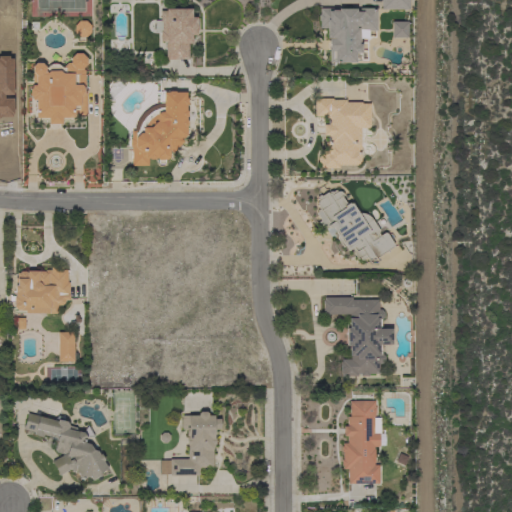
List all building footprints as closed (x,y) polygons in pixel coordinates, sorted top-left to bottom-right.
[(408,0),(409,9),(380,9),(380,0),(408,0)] [(359,60),(354,60),(354,63),(328,63),(328,51),(327,51),(327,38),(326,38),(326,28),(318,28),(319,22),(317,20),(317,15),(319,14),(319,8),(376,8),(375,31),(367,31),(367,39),(359,39),(359,44),(360,44),(360,53),(359,53),(359,60)] [(154,32),(154,20),(159,20),(159,11),(165,11),(165,9),(191,9),(191,17),(195,17),(195,35),(191,35),(191,43),(187,43),(187,59),(165,59),(165,42),(159,42),(159,32),(154,32)] [(73,21),(73,36),(87,36),(88,21),(73,21)] [(406,37),(391,37),(391,22),(406,22),(406,37)] [(70,120),(60,120),(60,124),(47,124),(47,121),(36,121),(36,118),(35,118),(35,100),(31,100),(30,97),(29,95),(28,90),(30,88),(30,85),(32,85),(32,72),(31,72),(31,67),(34,63),(40,63),(44,66),(44,67),(46,67),(48,65),(52,64),(56,64),(59,65),(60,67),(63,67),(63,66),(66,63),(70,63),(69,58),(74,53),(81,53),(85,58),(86,64),(82,69),(84,71),(84,93),(85,93),(85,116),(73,116),(73,118),(70,118),(70,120)] [(130,166),(130,148),(129,146),(129,139),(130,138),(130,131),(136,131),(140,122),(144,116),(150,111),(158,108),(162,107),(162,93),(167,93),(168,91),(173,91),(174,93),(185,92),(185,98),(186,99),(186,104),(185,105),(185,110),(186,112),(186,116),(185,117),(185,120),(186,121),(186,124),(185,127),(185,135),(182,138),(179,138),(182,141),(171,153),(168,150),(168,157),(165,160),(157,160),(155,158),(153,159),(148,159),(147,158),(147,166),(130,166)] [(331,98),(331,100),(345,100),(345,102),(361,102),(361,104),(369,104),(369,126),(367,128),(360,128),(360,162),(357,165),(338,165),(338,169),(320,168),(320,164),(317,162),(317,158),(320,155),(320,151),(324,151),(324,142),(326,142),(326,136),(322,136),(322,124),(326,124),(326,118),(323,118),(323,117),(313,117),(313,99),(331,98)] [(316,199),(317,198),(316,197),(319,195),(320,196),(326,192),(327,193),(329,191),(330,191),(331,192),(334,190),(336,191),(337,191),(339,191),(340,192),(342,195),(340,196),(345,204),(348,203),(349,204),(351,203),(358,214),(359,213),(361,213),(365,214),(369,217),(371,220),(378,230),(378,231),(377,232),(376,232),(379,236),(383,233),(384,233),(386,234),(393,245),(392,246),(392,247),(376,257),(377,259),(376,259),(375,259),(373,256),(369,259),(368,260),(367,259),(365,257),(361,260),(360,260),(359,258),(357,259),(353,254),(353,252),(353,251),(351,248),(347,251),(343,246),(341,247),(336,238),(336,236),(331,228),(330,228),(329,228),(328,228),(327,227),(323,230),(318,221),(319,221),(315,214),(315,213),(317,212),(316,211),(317,210),(319,209),(316,205),(317,205),(316,203),(316,202),(318,201),(316,199)] [(66,283),(68,283),(68,300),(64,300),(64,302),(60,306),(57,306),(57,311),(55,314),(24,314),(24,311),(16,311),(12,307),(12,301),(9,301),(9,296),(13,296),(14,286),(16,286),(16,283),(14,283),(14,278),(16,278),(16,273),(18,273),(19,271),(24,271),(26,273),(26,271),(37,271),(37,273),(38,271),(43,271),(45,273),(45,270),(50,270),(50,267),(61,267),(61,270),(66,270),(66,283)] [(341,373),(339,373),(339,363),(340,363),(340,359),(349,359),(349,355),(348,355),(348,346),(345,346),(345,328),(348,328),(348,318),(349,318),(349,314),(323,314),(323,312),(322,312),(322,301),(323,301),(323,298),(351,298),(351,300),(377,300),(377,310),(380,310),(383,312),(383,317),(380,320),(380,329),(391,329),(390,345),(380,345),(380,354),(383,357),(383,361),(380,364),(378,364),(378,374),(367,374),(367,376),(359,376),(359,374),(355,374),(355,376),(352,376),(352,378),(347,378),(347,376),(341,376),(341,373)] [(22,330),(23,317),(11,317),(11,330),(22,330)] [(73,361),(57,362),(57,332),(73,332),(73,361)] [(383,434),(383,445),(378,445),(378,446),(373,446),(373,449),(373,463),(373,465),(378,465),(378,483),(347,483),(347,469),(342,469),(342,466),(340,466),(340,460),(342,460),(342,452),(340,452),(340,446),(342,446),(342,443),(346,443),(346,436),(342,436),(343,426),(346,426),(346,416),(349,416),(349,401),(374,401),(374,407),(375,407),(375,412),(374,412),(374,416),(373,416),(373,417),(380,417),(379,433),(378,433),(378,434),(383,434)] [(169,476),(169,474),(159,474),(159,460),(169,460),(169,459),(187,459),(187,445),(186,445),(185,438),(187,438),(187,436),(185,436),(185,429),(181,429),(181,415),(197,415),(197,413),(199,412),(205,412),(207,413),(207,415),(213,415),(213,419),(219,419),(219,429),(213,429),(213,438),(214,438),(214,444),(213,444),(213,446),(212,446),(212,467),(198,467),(198,475),(169,476)] [(89,444),(92,450),(96,451),(98,455),(100,454),(103,460),(102,461),(106,468),(99,472),(101,475),(91,480),(90,477),(86,476),(83,477),(83,480),(79,479),(79,477),(78,477),(78,473),(71,472),(69,469),(59,475),(51,462),(64,454),(55,452),(55,451),(54,450),(56,438),(42,435),(42,437),(33,435),(34,432),(22,429),(26,413),(56,421),(57,420),(65,422),(67,426),(75,427),(77,431),(82,433),(83,434),(87,425),(93,437),(85,438),(83,442),(89,444)]
